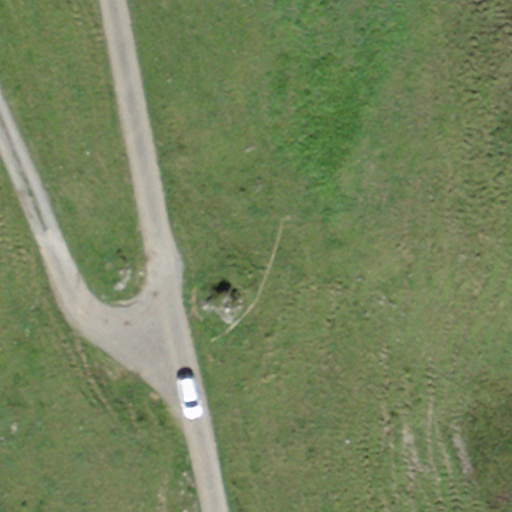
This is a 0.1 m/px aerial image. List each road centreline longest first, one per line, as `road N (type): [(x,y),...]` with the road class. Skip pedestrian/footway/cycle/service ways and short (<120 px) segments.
road 1 (track): [(214,511),(110,0)]
road 2 (track): [(178,348),(129,343),(92,320),(70,289),(0,118)]
